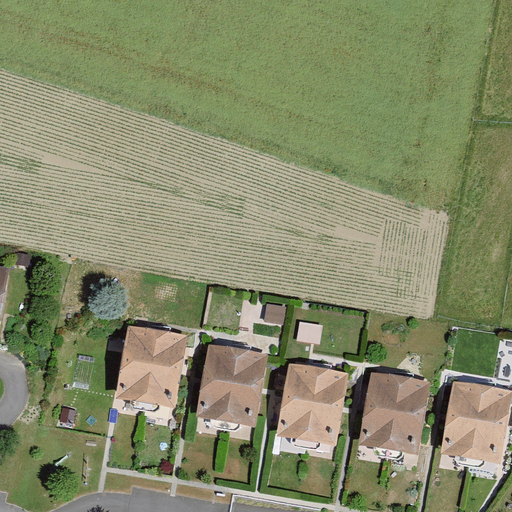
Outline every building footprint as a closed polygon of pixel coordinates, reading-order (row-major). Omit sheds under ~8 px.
[(188,339),(129,329),(116,403),(175,413),(188,339)] [(268,358),(209,348),(197,422),(256,431),(268,358)] [(349,376),(290,366),(277,441),(336,451),(349,376)] [(431,386),(373,376),(360,449),(418,459),(431,386)] [(511,401),(511,394),(454,384),(441,458),(501,468),(511,401)]
